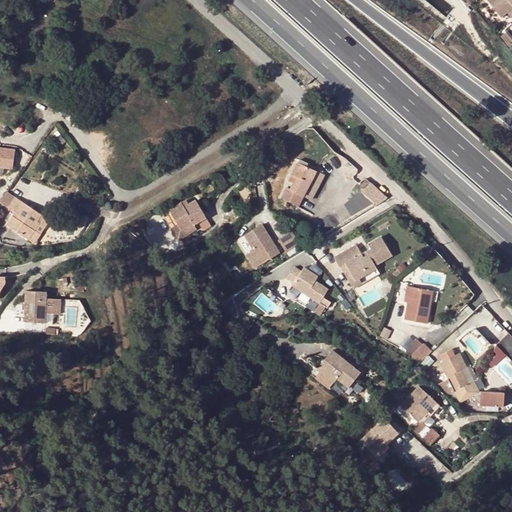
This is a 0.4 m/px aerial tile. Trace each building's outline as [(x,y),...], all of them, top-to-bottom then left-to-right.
[(511,8),(511,0),(486,0),(501,18),(511,8)] [(0,167),(12,169),(15,150),(0,148),(0,167)] [(314,170),(320,159),(312,156),(307,166),(314,170)] [(317,172),(314,170),(307,166),(299,162),(289,182),(294,184),(291,190),(287,188),(282,198),(299,207),(317,172)] [(367,177),(358,186),(378,205),(387,197),(367,177)] [(15,213),(8,225),(29,239),(41,223),(38,221),(42,215),(23,202),(17,197),(8,208),(15,213)] [(197,199),(189,203),(184,206),(182,202),(170,210),(181,229),(193,222),(194,223),(195,224),(207,217),(197,199)] [(193,222),(181,229),(185,235),(197,228),(195,224),(194,223),(193,222)] [(263,223),(245,235),(254,249),(246,254),(255,267),(262,263),(280,252),(263,223)] [(293,232),(280,240),(287,252),(300,244),(293,232)] [(357,245),(335,257),(341,266),(346,264),(355,280),(377,267),(376,265),(391,256),(381,237),(369,244),(370,248),(372,251),(369,254),(367,251),(362,253),(357,245)] [(297,264),(289,276),(295,280),(294,283),(329,305),(333,299),(325,294),(331,286),(318,278),(320,274),(306,265),(304,268),(297,264)] [(346,264),(341,266),(354,288),(381,273),(377,267),(355,280),(346,264)] [(398,268),(391,273),(395,277),(402,272),(398,268)] [(0,298),(9,285),(9,279),(0,279),(0,298)] [(412,304),(415,288),(409,287),(406,303),(409,303),(412,304)] [(412,304),(409,303),(406,321),(428,325),(434,292),(415,288),(412,304)] [(49,291),(27,290),(26,322),(47,323),(49,291)] [(65,300),(66,327),(79,326),(78,300),(65,300)] [(474,355),(490,345),(478,327),(463,337),(474,355)] [(511,337),(510,335),(498,346),(511,360),(511,337)] [(425,343),(413,354),(421,361),(432,350),(425,343)] [(331,349),(319,365),(321,367),(319,370),(332,381),(336,377),(342,382),(344,379),(350,383),(359,372),(331,349)] [(453,350),(442,356),(445,362),(441,365),(461,403),(474,396),(478,394),(480,393),(475,383),(469,385),(462,371),(467,368),(460,354),(456,356),(453,350)] [(419,386),(400,405),(410,414),(418,422),(426,413),(436,403),(419,386)] [(478,394),(474,396),(476,399),(481,400),(480,406),(504,408),(505,395),(481,393),(481,396),(479,396),(478,394)] [(440,406),(436,403),(426,413),(430,417),(440,406)] [(410,414),(404,420),(430,445),(439,436),(431,428),(428,431),(418,422),(410,414)] [(384,417),(359,440),(373,455),(385,445),(398,432),(384,417)] [(484,424),(479,430),(488,437),(493,431),(484,424)] [(385,445),(373,455),(375,457),(387,447),(385,445)] [(374,460),(365,466),(371,474),(379,468),(374,460)]
